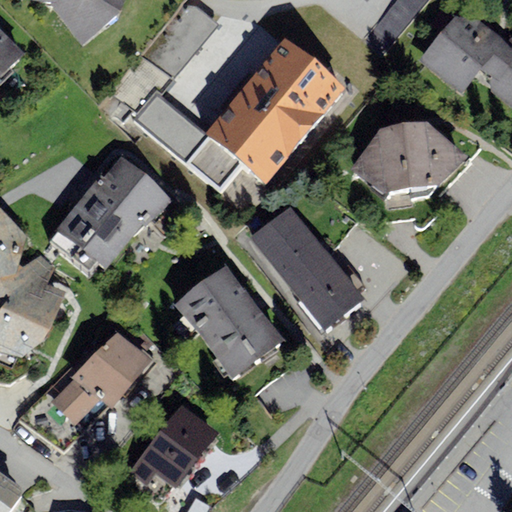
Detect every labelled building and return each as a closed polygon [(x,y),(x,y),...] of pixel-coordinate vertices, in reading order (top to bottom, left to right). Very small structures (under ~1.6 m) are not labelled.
[(50,2),(82,45),(121,11),(125,0),(32,0),(33,0),(50,2)] [(161,97),(219,26),(202,12),(187,0),(111,93),(140,116),(157,94),(161,97)] [(397,0),(364,41),(383,56),(428,0),(397,0)] [(456,17),(419,61),(461,94),(482,70),(492,77),(490,91),(511,109),(511,33),(506,42),(478,20),(456,17)] [(0,77),(28,54),(0,27),(0,77)] [(284,37),(206,133),(245,165),(267,183),(345,87),(284,37)] [(223,192),(245,165),(206,133),(161,97),(157,94),(140,116),(135,121),(223,192)] [(441,185),(467,157),(428,123),(404,123),(379,130),(349,169),(382,193),(441,185)] [(148,228),(172,200),(120,156),(57,230),(104,269),(143,223),(148,228)] [(289,207),(250,238),(324,330),(363,299),(289,207)] [(28,237),(0,208),(0,352),(22,358),(43,341),(67,292),(48,284),(56,269),(42,256),(23,267),(19,266),(28,237)] [(233,379),(285,339),(229,266),(176,306),(233,379)] [(153,363),(117,331),(52,404),(77,425),(100,400),(112,410),(153,363)] [(178,489),(219,433),(181,405),(130,474),(148,487),(157,474),(178,489)] [(0,511),(10,511),(25,493),(0,474),(0,511)]
